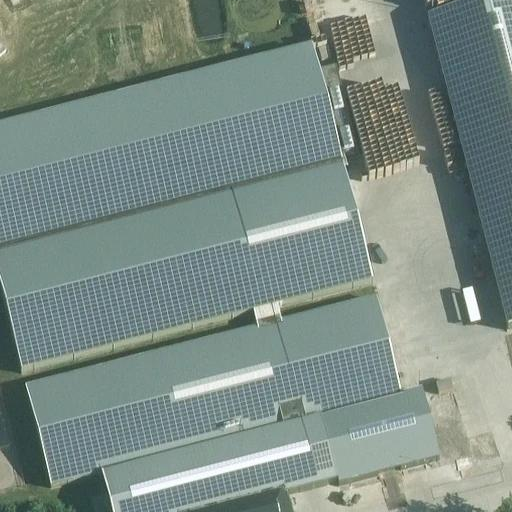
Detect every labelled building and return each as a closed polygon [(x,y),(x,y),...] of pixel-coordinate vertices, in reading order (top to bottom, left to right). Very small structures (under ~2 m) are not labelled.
[(511,329),(511,0),(494,0),(427,17),(508,331),(511,329)] [(0,128),(0,300),(20,377),(251,317),(255,332),(143,361),(142,359),(23,390),(50,492),(100,479),(169,461),(169,459),(320,420),(401,400),(376,301),(280,326),(276,311),(372,286),(339,159),(356,155),(340,91),(323,96),(310,48),(0,128)] [(453,392),(450,382),(436,386),(439,396),(453,392)] [(422,395),(401,400),(320,420),(336,484),(338,489),(439,463),(422,395)] [(336,484),(320,420),(169,461),(100,479),(108,511),(232,511),(286,498),(336,484)] [(458,473),(471,470),(468,458),(455,461),(458,473)] [(290,511),(286,498),(232,511),(290,511)]
